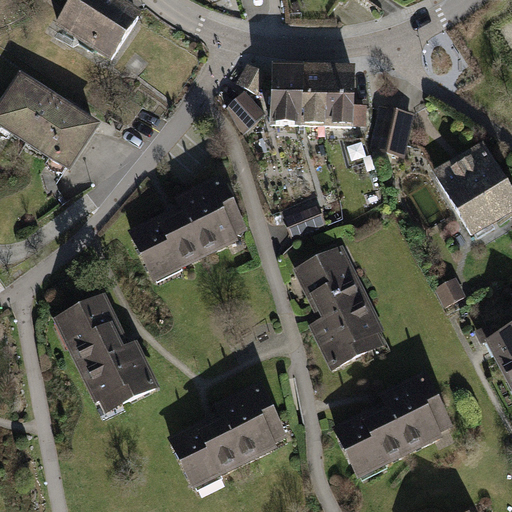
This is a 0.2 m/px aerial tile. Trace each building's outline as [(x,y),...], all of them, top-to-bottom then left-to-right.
[(98,0),(75,0),(56,28),(110,66),(138,28),(98,0)] [(239,84),(256,94),(267,76),(249,66),(239,84)] [(351,127),(352,74),(274,72),(273,125),(351,127)] [(104,130),(24,79),(0,116),(0,129),(75,176),(104,130)] [(227,110),(243,135),(264,116),(245,95),(227,110)] [(412,120),(380,113),(371,154),(403,160),(412,120)] [(511,199),(483,149),(434,177),(470,239),(511,214),(511,199)] [(216,186),(128,234),(159,292),(248,244),(216,186)] [(326,213),(290,220),(292,233),(328,226),(326,213)] [(345,253),(295,274),(335,371),(385,351),(345,253)] [(54,328),(110,427),(171,393),(114,294),(54,328)] [(511,340),(489,351),(511,398),(511,340)] [(452,442),(426,390),(332,434),(357,487),(452,442)] [(292,450),(264,396),(169,445),(197,499),(292,450)]
